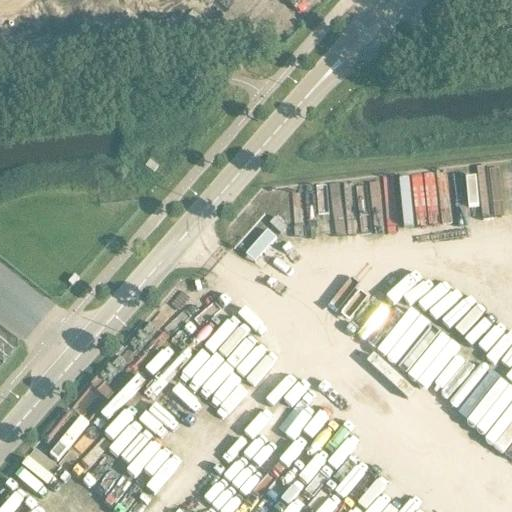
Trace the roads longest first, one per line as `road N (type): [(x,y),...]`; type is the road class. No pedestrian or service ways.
road 1 (unclassified): [(0,442),(314,84)]
road 2 (unclassified): [(314,84),(373,44),(414,0)]
